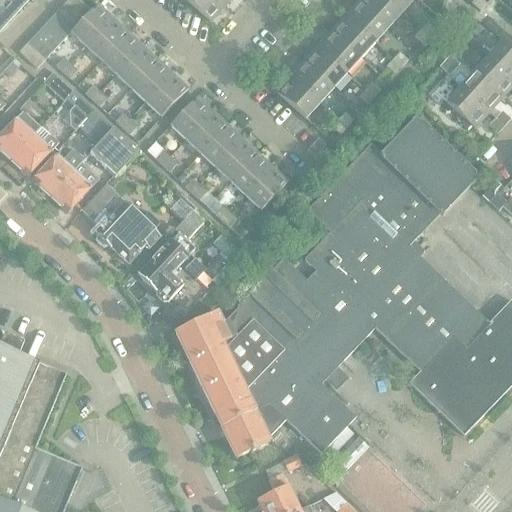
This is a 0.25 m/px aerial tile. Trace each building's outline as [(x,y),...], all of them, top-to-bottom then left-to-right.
[(0,0),(0,30),(28,0),(0,0)] [(78,0),(70,0),(58,13),(75,29),(91,12),(78,0)] [(216,0),(184,0),(210,23),(225,7),(216,0)] [(384,0),(361,0),(358,3),(387,30),(401,15),(384,0)] [(384,0),(401,15),(413,0),(384,0)] [(479,12),(486,5),(480,0),(474,0),(471,4),(479,12)] [(450,15),(456,8),(448,1),(442,7),(450,15)] [(358,3),(344,19),(373,45),(387,30),(358,3)] [(97,6),(91,12),(75,29),(71,35),(86,49),(113,21),(97,6)] [(58,13),(51,21),(68,37),(70,34),(71,35),(75,29),(58,13)] [(344,19),(331,34),(359,60),(373,45),(344,19)] [(51,21),(43,30),(60,45),(68,37),(51,21)] [(86,49),(101,63),(128,34),(113,21),(86,49)] [(428,39),(436,31),(427,23),(419,32),(428,39)] [(43,30),(35,38),(52,54),(60,45),(43,30)] [(419,32),(414,38),(422,45),(428,39),(419,32)] [(101,63),(116,77),(143,48),(128,34),(101,63)] [(331,34),(317,49),(346,75),(359,60),(331,34)] [(35,38),(28,46),(44,62),(52,54),(35,38)] [(511,81),(511,52),(501,43),(487,59),(511,81)] [(36,70),(44,62),(28,46),(20,55),(36,70)] [(116,77),(131,91),(158,62),(143,48),(116,77)] [(317,49),(303,64),(332,90),(346,75),(317,49)] [(400,69),(408,61),(399,53),(392,62),(400,69)] [(511,81),(487,59),(473,74),(502,100),(511,88),(511,81)] [(55,68),(63,74),(70,66),(63,60),(55,68)] [(131,91),(146,105),(172,76),(158,62),(131,91)] [(392,62),(386,68),(395,76),(400,69),(392,62)] [(3,74),(9,79),(18,69),(12,64),(3,74)] [(303,64),(290,79),(319,105),(332,90),(303,64)] [(77,72),(70,66),(63,74),(69,80),(77,72)] [(45,82),(66,101),(73,93),(52,74),(45,82)] [(473,74),(460,89),(489,115),(502,100),(473,74)] [(188,90),(172,76),(146,105),(161,119),(188,90)] [(290,79),(276,94),(304,120),(319,105),(290,79)] [(373,100),(381,91),(372,83),(364,92),(373,100)] [(100,94),(93,87),(85,96),(92,103),(100,94)] [(460,89),(446,104),(475,130),(489,115),(460,89)] [(364,92),(358,98),(367,106),(373,100),(364,92)] [(66,101),(86,120),(93,112),(73,93),(66,101)] [(92,103),(99,109),(107,101),(100,94),(92,103)] [(170,128),(186,142),(212,114),(197,99),(170,128)] [(114,107),(106,116),(116,124),(124,116),(114,107)] [(86,120),(106,138),(113,130),(93,112),(86,120)] [(0,137),(0,151),(11,161),(40,129),(22,113),(0,137)] [(503,128),(510,121),(501,113),(495,120),(503,128)] [(186,142),(201,156),(227,128),(212,114),(186,142)] [(346,130),(353,122),(344,114),(337,122),(346,130)] [(130,121),(124,115),(124,116),(116,124),(122,130),(130,121)] [(495,120),(488,127),(496,135),(503,128),(495,120)] [(122,130),(129,137),(138,128),(130,121),(122,130)] [(218,313),(175,334),(236,460),(269,445),(267,441),(285,422),(320,456),(327,449),(346,429),(355,420),(321,387),(325,382),(337,369),(374,331),(420,374),(409,385),(463,438),(511,387),(511,304),(510,303),(488,326),(418,258),(408,249),(414,243),(441,215),(442,217),(476,181),(414,121),(380,156),(370,147),(306,213),(329,235),(303,262),(315,273),(305,283),(282,261),(236,309),(237,310),(223,324),(218,313)] [(337,122),(331,128),(340,136),(346,130),(337,122)] [(201,156),(216,170),(242,142),(227,128),(201,156)] [(57,145),(40,129),(11,161),(28,177),(57,145)] [(113,130),(106,138),(89,155),(115,179),(138,154),(113,130)] [(325,146),(318,140),(307,152),(314,158),(325,146)] [(216,170),(231,184),(257,156),(242,142),(216,170)] [(80,166),(83,162),(72,151),(62,162),(56,157),(33,182),(50,198),(80,166)] [(170,160),(162,153),(155,161),(162,168),(170,160)] [(231,184),(245,198),(272,170),(257,156),(231,184)] [(162,168),(169,174),(177,166),(170,160),(162,168)] [(50,198),(68,214),(91,189),(90,188),(96,181),(80,166),(50,198)] [(288,184),(272,170),(245,198),(261,212),(288,184)] [(186,189),(192,196),(200,187),(193,181),(186,189)] [(482,197),(488,203),(494,197),(494,192),(500,187),(496,183),(495,183),(482,197)] [(119,199),(105,187),(81,213),(94,225),(119,199)] [(207,194),(200,187),(192,196),(199,203),(207,194)] [(502,208),(509,215),(511,211),(511,201),(510,199),(502,208)] [(179,201),(171,210),(183,221),(191,213),(192,212),(179,201)] [(160,238),(153,232),(159,225),(147,214),(141,221),(124,205),(95,236),(97,238),(96,243),(103,250),(108,248),(128,267),(145,249),(148,252),(160,238)] [(230,215),(223,209),(215,217),(222,223),(230,215)] [(183,221),(172,233),(177,237),(171,243),(170,242),(138,276),(158,295),(158,300),(162,303),(167,303),(182,287),(172,277),(188,259),(179,251),(203,225),(191,213),(183,221)] [(222,223),(229,230),(237,222),(230,215),(222,223)] [(222,235),(213,244),(222,254),(219,257),(227,265),(240,252),(222,235)] [(205,289),(227,265),(219,257),(219,256),(196,281),(205,289)] [(0,511),(64,511),(82,470),(35,450),(66,376),(19,356),(24,345),(0,334),(0,511)] [(358,440),(335,464),(339,467),(345,473),(368,449),(362,443),(358,440)] [(301,467),(296,457),(282,464),(287,474),(301,467)] [(324,476),(336,487),(342,480),(331,469),(324,476)] [(257,503),(261,511),(298,511),(299,511),(282,476),(268,483),(274,494),(257,503)] [(323,483),(314,492),(323,501),(335,494),(323,483)]
